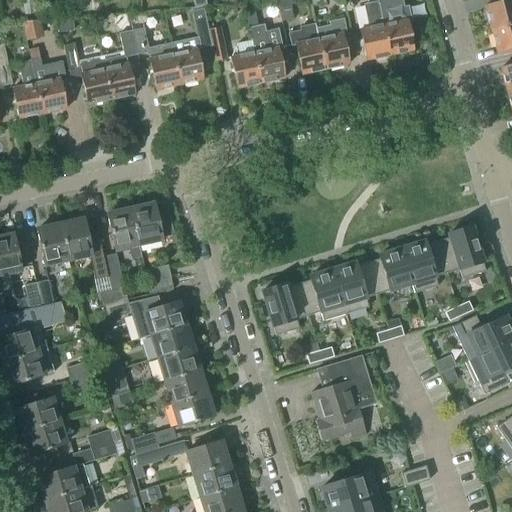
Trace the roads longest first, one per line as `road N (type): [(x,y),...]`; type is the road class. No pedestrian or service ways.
road 1 (residential): [(185,157),(291,511)]
road 2 (residential): [(185,157),(469,93)]
road 3 (residential): [(0,198),(185,157)]
